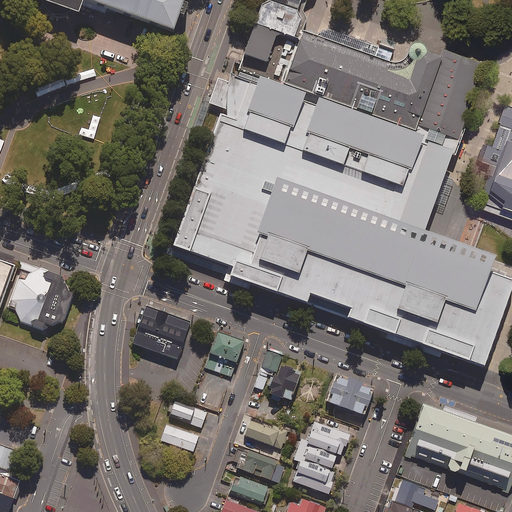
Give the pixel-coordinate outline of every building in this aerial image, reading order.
[(36,0),(42,2),(44,7),(48,12),(54,14),(60,15),(66,14),(70,11),(80,15),(86,0),(175,32),(186,0),(36,0)] [(265,0),(259,3),(233,75),(279,91),(301,29),(305,19),(301,11),(305,1),(306,0),(265,0)] [(358,38),(328,28),(315,34),(301,29),(279,91),(294,97),(454,153),(487,63),(442,47),(439,55),(424,50),(422,45),(418,43),(412,43),(408,45),(406,49),(405,55),(400,60),(395,62),(390,60),(393,50),(358,38)] [(471,361),(484,365),(487,357),(509,298),(511,287),(511,278),(509,277),(501,275),(490,271),(478,266),(468,263),(460,260),(458,259),(456,259),(455,258),(450,257),(452,251),(436,245),(434,251),(427,248),(420,246),(428,226),(428,225),(454,153),(294,97),(279,91),(233,75),(231,74),(229,81),(218,77),(209,103),(226,110),(227,115),(221,113),(173,246),(230,266),(233,267),(233,274),(416,341),(420,342),(429,345),(471,361)] [(511,109),(503,106),(490,146),(487,144),(477,171),(488,174),(482,191),(488,194),(482,209),(511,220),(511,109)] [(0,311),(17,264),(13,263),(0,257),(0,311)] [(63,275),(23,262),(10,298),(21,321),(44,329),(63,322),(74,292),(63,275)] [(191,321),(147,305),(133,343),(178,359),(191,321)] [(230,335),(216,330),(210,345),(203,367),(231,377),(239,355),(244,339),(230,335)] [(283,356),(268,350),(259,374),(267,377),(268,374),(272,376),(274,373),(276,374),(283,356)] [(277,375),(275,375),(271,389),(273,390),(271,394),(293,401),(301,374),(280,367),(277,375)] [(268,378),(259,375),(255,387),(263,390),(268,378)] [(376,388),(338,375),(328,402),(366,416),(376,388)] [(200,428),(206,413),(173,402),(168,417),(200,428)] [(509,493),(511,485),(511,436),(420,404),(402,456),(509,493)] [(12,422),(0,416),(0,439),(4,441),(12,422)] [(289,437),(287,436),(288,432),(253,419),(246,436),(282,449),(284,444),(286,445),(289,437)] [(351,435),(316,422),(309,442),(303,440),(295,460),(301,463),(294,482),(330,495),(334,483),(332,482),(336,473),(332,472),(339,455),(343,456),(351,435)] [(198,436),(165,425),(159,441),(192,452),(198,436)] [(280,483),(286,467),(276,464),(277,461),(250,452),(247,460),(242,458),(238,468),(280,483)] [(23,474),(0,466),(0,496),(13,501),(23,474)] [(270,490),(237,478),(231,494),(265,506),(270,490)] [(394,500),(411,507),(413,501),(434,509),(438,500),(422,494),(425,488),(403,479),(394,500)] [(324,511),(327,507),(303,499),(301,505),(292,502),(287,511),(324,511)] [(422,511),(411,507),(394,500),(390,499),(384,511),(422,511)] [(256,511),(227,501),(222,511),(256,511)] [(487,511),(457,502),(454,511),(487,511)]
